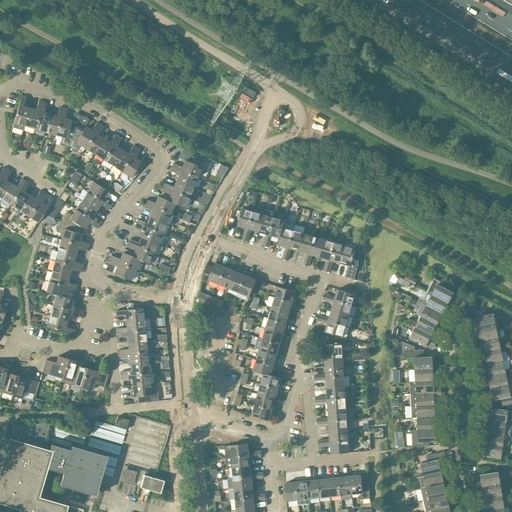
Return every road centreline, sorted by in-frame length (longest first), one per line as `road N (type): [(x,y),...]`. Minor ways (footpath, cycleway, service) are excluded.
road 1 (track): [(0,7),(511,287)]
road 2 (residential): [(0,101),(15,82),(104,117),(163,154),(100,244),(92,268),(108,291)]
road 3 (residential): [(267,444),(287,423),(320,280),(206,242)]
road 4 (residential): [(472,511),(457,333)]
road 5 (unclassified): [(133,0),(271,86)]
road 6 (motorway): [(399,0),(511,69)]
